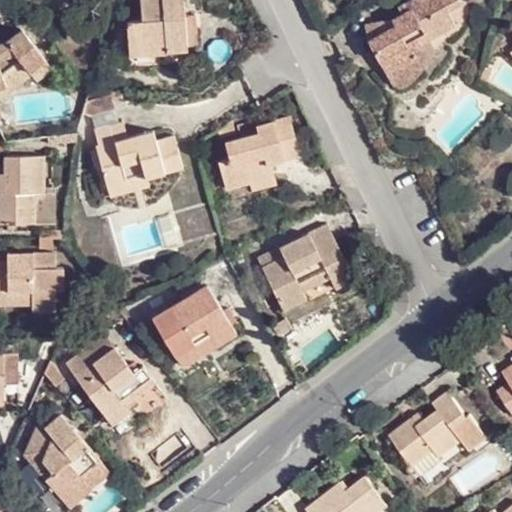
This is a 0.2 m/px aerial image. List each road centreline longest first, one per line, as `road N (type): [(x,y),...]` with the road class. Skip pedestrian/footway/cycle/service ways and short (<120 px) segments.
road 1 (residential): [(437,312),(286,0)]
road 2 (residential): [(437,312),(272,435),(192,511)]
